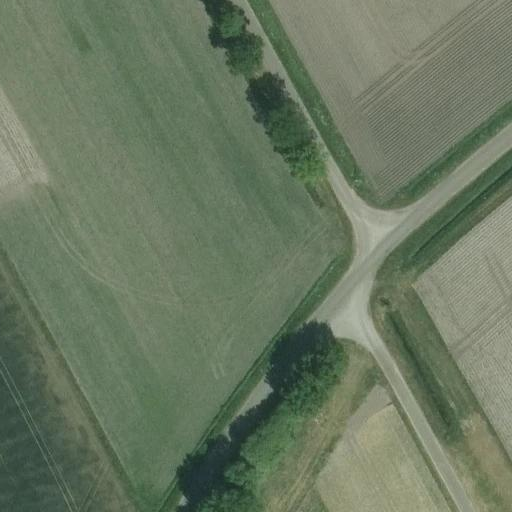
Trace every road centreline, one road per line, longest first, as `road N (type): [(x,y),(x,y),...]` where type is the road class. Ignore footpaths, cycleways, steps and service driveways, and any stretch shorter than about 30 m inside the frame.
road 1 (unclassified): [(375,258),(234,0)]
road 2 (unclassified): [(181,511),(205,467),(342,292)]
road 3 (unclassified): [(464,511),(342,292)]
road 4 (unclassified): [(375,258),(511,138)]
